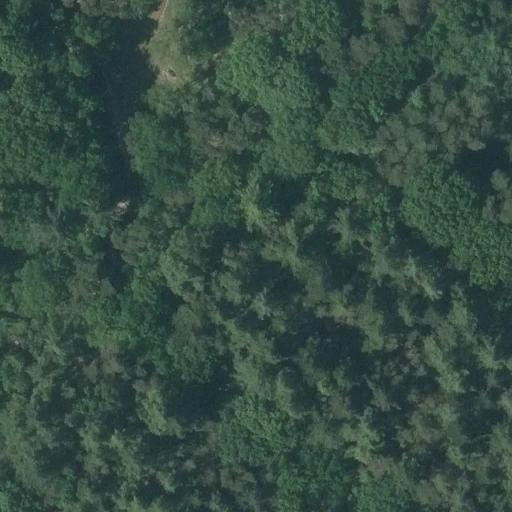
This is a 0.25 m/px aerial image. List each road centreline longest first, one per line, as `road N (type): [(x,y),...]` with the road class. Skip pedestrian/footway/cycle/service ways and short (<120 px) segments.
road 1 (track): [(429,0),(211,163),(107,225)]
road 2 (unknown): [(167,0),(98,223),(0,229)]
